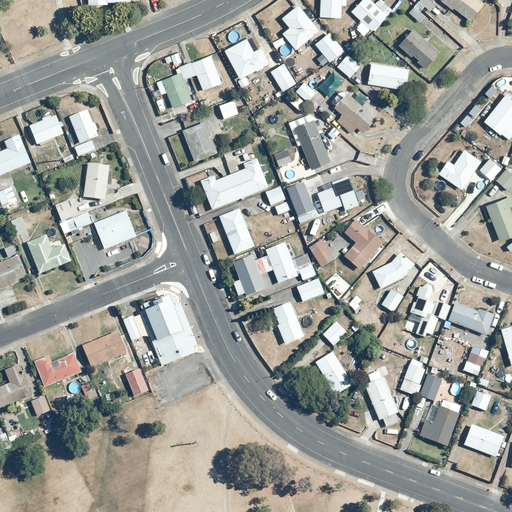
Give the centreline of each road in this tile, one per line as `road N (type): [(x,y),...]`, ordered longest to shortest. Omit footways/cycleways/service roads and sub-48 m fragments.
road 1 (residential): [(190,259),(233,359),(273,413),(312,438),(497,511)]
road 2 (residential): [(511,283),(460,260),(405,209),(393,183),(405,151),(473,71),(511,56)]
road 3 (residential): [(105,54),(190,259)]
road 4 (residential): [(0,336),(190,259)]
road 5 (tertiary): [(228,0),(105,54)]
